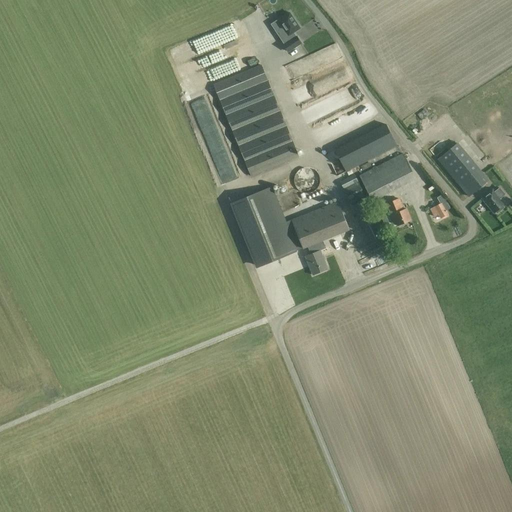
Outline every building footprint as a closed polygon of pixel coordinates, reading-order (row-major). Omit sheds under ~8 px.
[(290,13),(272,24),(285,44),(284,45),(288,52),(301,43),(296,37),(293,33),(300,28),(290,13)] [(213,84),(251,175),(299,155),(261,64),(213,84)] [(302,118),(359,93),(354,82),(297,107),(302,118)] [(291,93),(294,98),(308,92),(305,87),(291,93)] [(367,101),(311,125),(315,136),(372,112),(367,101)] [(335,151),(346,173),(397,147),(386,125),(335,151)] [(331,145),(338,144),(337,137),(330,139),(331,145)] [(488,181),(456,143),(438,158),(469,196),(488,181)] [(373,201),(416,179),(403,153),(360,176),(373,201)] [(376,215),(367,197),(354,173),(340,181),(371,240),(385,233),(376,215)] [(235,176),(222,181),(225,188),(237,183),(235,176)] [(283,177),(277,181),(286,194),(292,190),(283,177)] [(303,249),(291,219),(286,222),(272,188),(234,204),(260,266),(303,249)] [(496,212),(497,213),(504,207),(503,206),(504,205),(499,199),(505,194),(500,188),(496,191),(494,189),(482,198),(494,213),(496,212)] [(406,209),(404,210),(399,199),(387,204),(394,222),(396,222),(398,225),(411,220),(406,209)] [(325,247),(323,241),(350,230),(338,201),(291,219),(303,249),(308,247),(311,254),(306,256),(313,274),(328,269),(320,249),(325,247)] [(441,217),(448,214),(442,203),(431,209),(435,216),(439,214),(441,217)]
